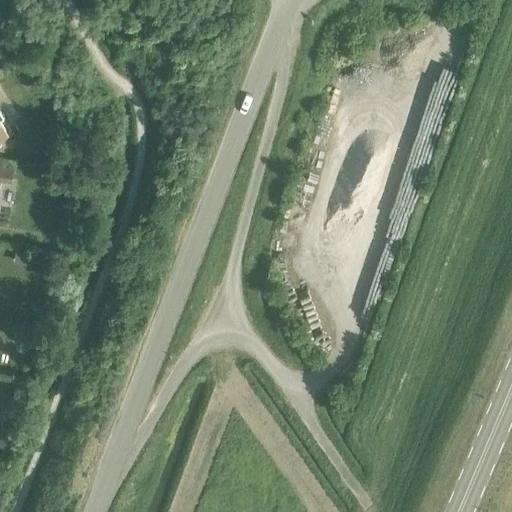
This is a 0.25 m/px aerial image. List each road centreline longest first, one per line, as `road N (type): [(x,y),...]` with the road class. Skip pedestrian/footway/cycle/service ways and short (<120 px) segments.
road 1 (unclassified): [(90,511),(287,0)]
road 2 (primary): [(458,511),(511,384)]
